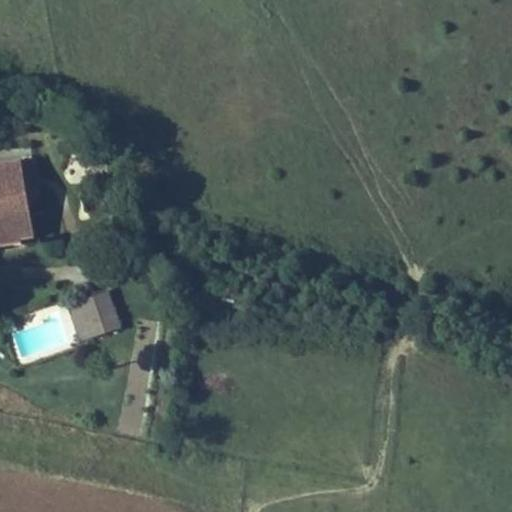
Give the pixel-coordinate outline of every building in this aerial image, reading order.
[(56,200),(50,164),(36,166),(41,203),(56,200)] [(41,203),(36,166),(0,171),(0,250),(47,243),(41,203)] [(87,240),(87,217),(68,217),(68,240),(87,240)] [(133,335),(121,301),(107,306),(118,340),(133,335)] [(118,340),(107,306),(93,310),(104,345),(118,340)] [(93,310),(83,314),(94,348),(104,345),(93,310)]
